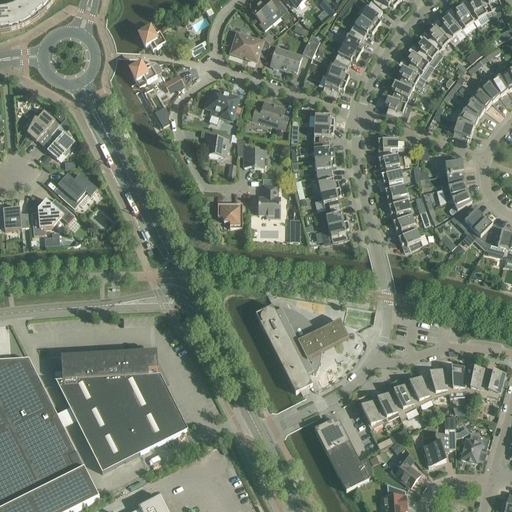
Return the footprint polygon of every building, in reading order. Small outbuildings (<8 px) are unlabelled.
[(0,34),(1,35),(11,33),(16,32),(21,30),(27,27),(32,24),(37,21),(42,17),(47,12),(49,10),(54,3),(55,0),(27,0),(24,3),(22,5),(19,6),(10,10),(5,12),(0,12),(0,34)] [(266,0),(265,0),(251,13),(261,25),(259,27),(265,33),(271,28),(282,18),(287,13),(286,12),(278,3),(277,2),(272,7),(268,2),(266,0)] [(307,0),(288,0),(297,9),(307,0)] [(399,5),(393,0),(376,0),(373,3),(384,13),(388,9),(390,11),(392,9),(393,10),(399,5)] [(462,8),(474,24),(477,22),(481,27),(490,21),(487,16),(477,0),(476,0),(470,4),(471,6),(469,7),(470,9),(465,12),(462,8)] [(477,0),(487,16),(490,21),(504,16),(501,10),(497,0),(485,0),(485,1),(479,3),(477,0)] [(325,2),(320,6),(331,19),(337,15),(325,2)] [(349,2),(345,8),(350,11),(354,5),(350,2),(349,2)] [(371,6),(361,20),(376,31),(381,25),(379,23),(381,21),(379,20),(382,15),(371,6)] [(340,14),(338,17),(343,21),(345,18),(350,11),(345,8),(340,14)] [(448,18),(461,33),(465,38),(477,29),(474,24),(462,8),(462,9),(456,13),(457,15),(455,17),(456,18),(451,22),(448,18)] [(435,29),(435,30),(449,43),(454,48),(460,43),(466,39),(465,38),(461,33),(448,18),(448,19),(442,24),(444,26),(442,27),(443,29),(439,33),(435,29)] [(361,20),(351,33),(364,41),(367,37),(368,38),(370,36),(372,37),(376,31),(361,20)] [(156,28),(153,30),(139,38),(146,49),(149,47),(153,53),(166,46),(156,28)] [(423,42),(438,54),(449,43),(435,30),(430,36),(431,37),(430,39),(431,41),(427,45),(423,42)] [(351,33),(343,48),(360,57),(363,51),(361,49),(363,47),(361,46),(364,41),(351,33)] [(504,36),(500,38),(503,43),(507,41),(511,38),(511,36),(510,33),(504,36)] [(269,47),(264,40),(263,40),(262,44),(238,36),(231,55),(256,64),(258,58),(266,60),(270,47),(269,47)] [(268,36),(264,40),(269,47),(274,43),(268,36)] [(312,61),(320,44),(312,36),(302,56),(312,61)] [(412,55),(429,66),(429,67),(433,70),(434,70),(437,67),(443,59),(438,55),(438,54),(423,42),(423,43),(418,49),(420,50),(418,52),(420,53),(416,58),(412,55)] [(494,42),(488,45),(490,47),(490,48),(492,51),(493,50),(497,47),(494,42)] [(207,46),(205,43),(190,52),(194,59),(206,52),(204,48),(207,46)] [(343,48),(335,63),(348,69),(351,65),(353,66),(354,63),(356,64),(360,57),(343,48)] [(478,53),(482,58),(487,54),(482,49),(478,53)] [(279,71),(283,72),(287,74),(287,72),(297,75),(302,58),(277,50),(271,68),(272,69),(273,70),(277,72),(279,71)] [(403,69),(402,70),(420,79),(423,75),(427,79),(433,70),(429,67),(429,66),(412,55),(412,56),(413,56),(408,62),(410,64),(409,66),(410,67),(407,72),(403,69)] [(335,63),(328,79),(346,86),(349,79),(347,78),(348,75),(346,75),(348,69),(335,63)] [(480,64),(474,69),(477,72),(483,67),(480,64)] [(459,65),(456,69),(464,76),(464,75),(466,73),(466,71),(459,65)] [(130,73),(136,83),(140,89),(162,76),(162,75),(161,73),(161,72),(160,70),(159,69),(158,68),(156,67),(152,70),(150,66),(144,70),(141,66),(130,73)] [(507,67),(495,74),(499,79),(508,94),(511,91),(511,78),(510,74),(507,67)] [(471,77),(477,72),(474,69),(468,74),(471,77)] [(394,84),(394,85),(412,93),(415,88),(421,92),(426,83),(420,79),(402,70),(403,70),(399,77),(401,78),(400,80),(402,81),(399,86),(394,84)] [(495,74),(484,81),(486,84),(499,99),(508,94),(499,79),(495,74)] [(179,78),(170,83),(175,92),(184,87),(179,78)] [(344,93),(346,86),(328,79),(322,95),(336,100),(338,94),(340,95),(341,93),(344,93)] [(446,88),(448,90),(454,84),(449,81),(446,85),(446,88)] [(458,84),(453,90),(456,93),(461,87),(458,84)] [(486,84),(477,92),(479,94),(491,106),(499,99),(486,84)] [(387,100),(406,107),(408,103),(413,105),(418,95),(412,93),(394,85),(395,85),(391,92),(394,93),(392,96),(394,97),(392,102),(387,100)] [(451,99),(456,93),(453,90),(448,96),(451,99)] [(210,99),(206,110),(212,112),(210,117),(212,118),(209,124),(217,127),(219,120),(219,119),(224,121),(232,123),(232,121),(235,114),(237,108),(239,100),(232,98),(220,94),(218,102),(210,99)] [(465,99),(465,100),(484,113),(491,106),(479,94),(474,99),(468,96),(465,99)] [(388,101),(385,108),(387,109),(386,112),(388,112),(386,117),(406,124),(412,109),(406,107),(387,100),(387,101),(388,101)] [(465,100),(458,110),(478,121),(484,113),(465,100)] [(257,109),(252,121),(285,132),(289,120),(283,118),(285,113),(264,106),(262,111),(257,109)] [(452,122),(474,130),(478,121),(458,110),(453,117),(453,118),(452,122)] [(29,131),(27,135),(35,142),(37,144),(37,143),(40,140),(47,132),(52,136),(60,127),(55,123),(44,113),(39,111),(35,119),(35,120),(29,131)] [(316,113),(315,129),(334,130),(334,122),(332,122),(332,119),(325,119),(325,116),(316,113)] [(452,122),(451,122),(458,125),(452,139),(467,144),(468,141),(470,142),(472,135),(474,130),(452,122)] [(56,143),(47,153),(55,160),(55,159),(57,161),(63,155),(64,157),(66,155),(67,156),(73,148),(75,145),(70,140),(72,138),(60,127),(52,136),(51,138),(56,143)] [(315,129),(314,146),(328,146),(329,140),(331,141),(331,138),(333,138),(334,130),(315,129)] [(231,143),(232,137),(214,134),(213,141),(207,140),(206,145),(211,145),(211,148),(209,148),(207,158),(217,159),(218,157),(225,158),(228,143),(231,143)] [(251,149),(246,149),(246,142),(238,142),(238,159),(244,159),(244,170),(254,170),(254,171),(264,171),(264,153),(251,152),(251,149)] [(378,142),(378,143),(378,151),(381,151),(381,153),(379,153),(379,161),(378,162),(398,158),(398,153),(404,153),(404,143),(398,143),(398,142),(378,142)] [(328,146),(314,146),(315,163),(334,161),(334,153),(331,153),(331,151),(329,151),(328,146)] [(46,156),(40,162),(46,167),(51,161),(46,156)] [(398,158),(378,162),(379,162),(380,170),(381,170),(381,172),(382,172),(383,177),(381,177),(381,178),(401,173),(400,169),(405,168),(403,158),(398,159),(398,158)] [(451,158),(452,162),(445,163),(447,178),(464,175),(462,164),(460,165),(460,161),(451,158)] [(334,161),(315,163),(317,180),(332,177),(331,172),(333,172),(333,169),(335,169),(334,161)] [(401,173),(381,178),(382,178),(384,185),(386,185),(386,187),(388,187),(389,192),(385,193),(404,188),(401,173)] [(464,175),(447,178),(448,185),(441,188),(442,191),(442,192),(465,185),(464,175)] [(75,183),(68,177),(59,188),(63,192),(58,197),(74,212),(88,196),(91,199),(97,192),(80,177),(75,183)] [(332,177),(317,180),(321,196),(340,192),(338,184),(335,185),(335,182),(333,182),(332,178),(332,177)] [(446,204),(468,195),(465,185),(442,192),(445,201),(446,204)] [(263,188),(264,188),(264,200),(259,200),(258,217),(266,218),(266,220),(280,220),(281,200),(278,200),(278,187),(263,187),(263,188)] [(404,188),(385,193),(387,201),(389,200),(390,203),(392,202),(393,207),(388,208),(388,209),(408,203),(404,188)] [(340,192),(321,196),(325,213),(339,209),(338,203),(340,203),(339,200),(341,200),(340,192)] [(472,205),(468,195),(446,204),(446,205),(452,202),(455,208),(449,213),(451,216),(452,217),(472,205)] [(38,215),(32,215),(34,238),(45,238),(44,230),(53,230),(61,220),(68,226),(75,219),(55,201),(51,205),(49,203),(47,201),(42,206),(38,211),(38,215)] [(408,203),(388,209),(389,209),(391,216),(393,216),(394,218),(396,218),(397,223),(393,224),(393,225),(412,218),(408,203)] [(243,206),(231,206),(218,206),(218,219),(224,219),(224,225),(230,225),(230,231),(243,230),(243,206)] [(423,206),(417,209),(419,215),(425,213),(423,206)] [(339,209),(325,213),(329,229),(347,225),(346,217),(343,218),(343,215),(341,216),(339,209)] [(22,231),(29,230),(28,217),(21,217),(20,211),(3,212),(5,233),(22,231)] [(457,217),(451,221),(458,227),(461,230),(466,236),(468,237),(484,220),(476,212),(469,219),(465,212),(457,217)] [(412,218),(393,225),(396,232),(398,232),(399,234),(397,235),(399,240),(398,240),(398,241),(417,233),(412,218)] [(484,220),(468,237),(474,243),(484,253),(485,251),(492,239),(485,235),(492,228),(484,220)] [(329,229),(321,231),(321,233),(324,245),(327,245),(328,246),(330,245),(331,246),(333,246),(338,245),(347,243),(349,242),(348,236),(347,233),(349,233),(347,225),(329,229)] [(417,233),(398,241),(399,241),(402,248),(404,247),(405,249),(407,249),(409,254),(423,248),(417,233)] [(492,239),(485,251),(490,252),(489,257),(501,260),(502,258),(507,259),(508,253),(511,238),(511,236),(502,233),(499,243),(492,239)] [(54,248),(53,240),(45,241),(46,248),(54,248)] [(446,246),(445,247),(446,247),(452,253),(456,248),(450,242),(446,246)] [(453,253),(459,259),(466,252),(459,246),(453,253)] [(279,310),(279,311),(280,311),(281,312),(281,313),(276,315),(272,308),(256,317),(260,325),(296,396),(313,387),(307,377),(312,375),(313,376),(315,375),(314,376),(315,376),(317,373),(318,369),(320,365),(320,361),(321,356),(321,355),(349,341),(340,322),(316,334),(315,333),(314,331),(310,326),(310,325),(308,323),(305,320),(302,318),(299,316),(295,314),(292,313),(288,312),(284,311),(281,310),(279,310)] [(115,357),(101,358),(103,381),(104,381),(141,456),(187,433),(188,433),(160,377),(158,377),(149,378),(148,373),(158,372),(157,354),(148,355),(142,355),(141,357),(139,356),(137,355),(135,355),(133,354),(130,354),(128,354),(126,354),(124,355),(122,355),(120,356),(118,357),(116,358),(115,357)] [(65,383),(55,383),(55,384),(56,384),(102,475),(141,456),(104,381),(103,381),(101,358),(97,358),(96,359),(92,358),(89,357),(85,357),(81,357),(78,358),(74,359),(71,361),(70,359),(62,360),(62,369),(64,369),(65,383)] [(0,511),(77,511),(99,501),(88,478),(44,391),(29,361),(0,363),(0,511)] [(452,382),(445,384),(448,396),(449,396),(450,400),(465,399),(465,397),(465,394),(465,382),(464,378),(464,370),(459,371),(459,369),(452,369),(452,377),(452,382)] [(472,382),(465,382),(465,394),(470,394),(469,397),(481,399),(484,383),(486,373),(481,372),(482,370),(474,369),(472,382)] [(433,387),(426,391),(431,402),(437,399),(448,396),(445,384),(442,373),(437,374),(437,372),(429,374),(433,387)] [(484,383),(481,399),(487,400),(487,398),(498,401),(500,396),(502,397),(504,390),(502,390),(505,377),(500,376),(501,374),(494,372),(490,385),(484,383)] [(416,380),(409,384),(415,396),(410,398),(416,410),(431,402),(426,391),(421,380),(417,382),(416,380)] [(400,389),(393,392),(399,404),(394,406),(399,418),(401,422),(407,419),(405,415),(416,410),(410,398),(405,388),(400,390),(400,389)] [(383,397),(377,400),(383,412),(378,414),(383,426),(399,418),(394,406),(389,396),(384,398),(383,397)] [(367,405),(361,408),(368,422),(366,422),(371,432),(383,426),(378,414),(373,404),(368,407),(367,405)] [(478,416),(466,413),(467,419),(476,422),(478,416)] [(346,494),(362,486),(369,482),(368,480),(372,478),(372,479),(372,472),(370,466),(367,459),(367,460),(359,464),(339,424),(333,428),(331,424),(331,423),(314,432),(346,494)] [(446,463),(443,455),(448,455),(448,452),(455,452),(455,432),(444,432),(445,437),(435,437),(436,438),(422,442),(424,449),(428,463),(427,464),(428,470),(435,468),(434,467),(446,463)] [(390,439),(393,445),(400,441),(397,436),(390,439)] [(463,455),(461,462),(476,466),(480,453),(486,455),(489,441),(470,436),(470,437),(469,443),(466,442),(465,449),(462,448),(462,447),(461,447),(459,455),(460,455),(463,455)] [(390,440),(377,446),(380,452),(393,445),(390,440)] [(398,443),(391,449),(398,457),(405,451),(398,443)] [(404,455),(395,466),(400,471),(395,478),(411,490),(420,477),(409,469),(414,462),(404,455)] [(406,511),(405,493),(387,487),(388,499),(383,499),(383,511),(406,511)] [(511,511),(511,498),(509,497),(508,501),(506,500),(502,511),(511,511)] [(140,511),(138,511),(166,511),(160,499),(139,509),(140,511)]
